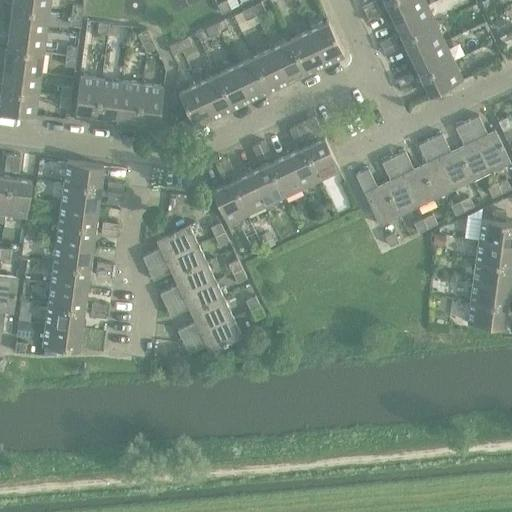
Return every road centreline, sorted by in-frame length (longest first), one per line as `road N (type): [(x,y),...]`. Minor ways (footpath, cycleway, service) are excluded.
road 1 (residential): [(143,151),(185,152),(371,68)]
road 2 (residential): [(143,348),(150,302),(132,254),(143,151)]
road 3 (residential): [(0,134),(143,151)]
road 4 (residential): [(403,127),(511,73)]
